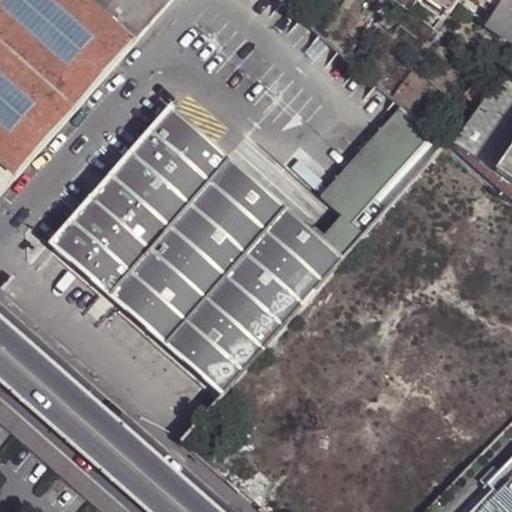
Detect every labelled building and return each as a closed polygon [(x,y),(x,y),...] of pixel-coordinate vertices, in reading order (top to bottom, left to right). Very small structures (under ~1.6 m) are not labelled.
[(0,0),(0,165),(2,167),(16,178),(135,44),(85,0),(0,0)] [(85,0),(135,44),(173,0),(85,0)] [(444,11),(428,0),(424,0),(443,13),(444,11)] [(428,0),(444,11),(448,14),(457,0),(428,0)] [(511,0),(505,0),(486,30),(511,46),(511,0)] [(511,85),(502,79),(456,147),(498,175),(511,153),(511,85)] [(82,275),(222,398),(344,259),(174,111),(127,164),(81,216),(54,247),(83,273),(82,275)] [(511,204),(511,184),(498,175),(456,147),(454,152),(511,204)] [(511,153),(498,175),(511,184),(511,153)] [(72,208),(81,216),(127,164),(118,156),(72,208)] [(0,169),(0,195),(16,178),(2,167),(0,169)] [(511,511),(511,457),(486,485),(491,491),(471,511),(511,511)]
